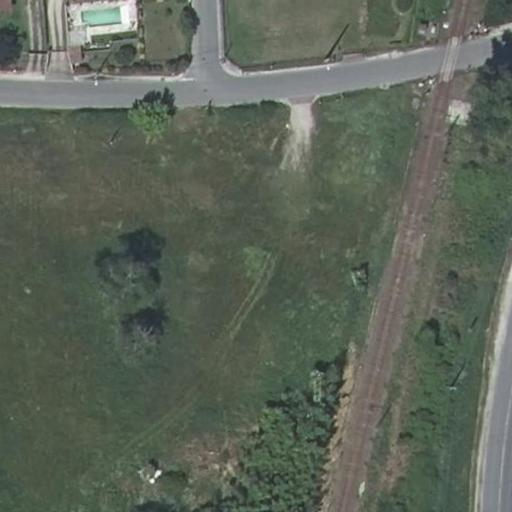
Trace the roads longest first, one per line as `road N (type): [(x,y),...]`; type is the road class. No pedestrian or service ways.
road 1 (residential): [(511,45),(337,85),(206,93)]
road 2 (residential): [(206,93),(0,93)]
road 3 (tertiary): [(497,511),(511,393)]
